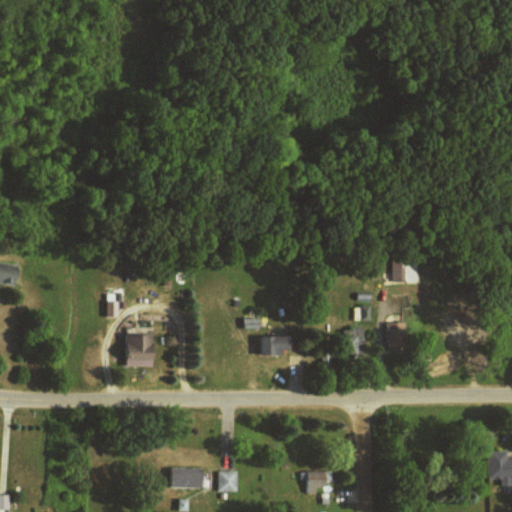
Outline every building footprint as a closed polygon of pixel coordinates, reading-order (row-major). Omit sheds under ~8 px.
[(391,281),(401,281),(402,262),(391,261),(391,281)] [(22,275),(11,272),(13,266),(0,262),(0,282),(18,287),(22,275)] [(366,320),(366,305),(350,306),(350,320),(366,320)] [(357,355),(358,327),(346,326),(346,336),(333,335),(332,353),(357,355)] [(124,365),(153,366),(154,335),(124,334),(124,365)] [(284,354),(284,349),(294,349),(293,335),(260,336),(260,355),(284,354)] [(511,458),(500,459),(500,451),(481,451),(481,479),(495,478),(495,486),(504,486),(504,478),(511,477),(511,458)] [(204,468),(170,467),(170,486),(204,487),(204,468)] [(238,470),(218,470),(218,491),(239,490),(238,470)] [(317,470),(300,471),(301,493),(318,493),(317,470)] [(10,494),(0,493),(0,508),(9,509),(10,494)]
